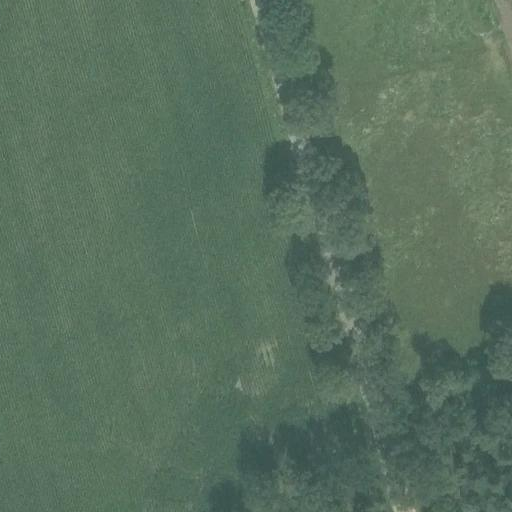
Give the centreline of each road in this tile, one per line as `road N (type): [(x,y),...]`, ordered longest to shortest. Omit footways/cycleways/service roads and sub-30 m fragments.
road 1 (unclassified): [(403,511),(259,0)]
road 2 (track): [(374,409),(511,342)]
